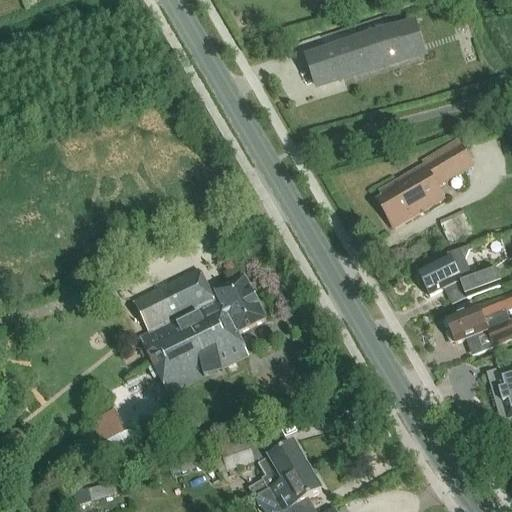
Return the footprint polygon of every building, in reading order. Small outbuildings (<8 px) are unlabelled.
[(410,35),(307,68),(314,91),(418,58),(410,35)] [(475,168),(462,146),(460,143),(424,164),(426,168),(381,194),(385,200),(379,204),(395,230),(444,200),(438,190),(475,168)] [(461,283),(461,282),(471,277),(465,264),(468,254),(472,252),(471,250),(419,275),(430,298),(461,283)] [(495,271),(461,283),(467,300),(501,288),(495,271)] [(150,336),(145,338),(141,340),(171,398),(249,358),(239,337),(267,322),(246,281),(213,297),(200,272),(134,305),(150,336)] [(511,297),(480,310),(448,322),(457,346),(489,334),(495,350),(511,343),(511,324),(511,325),(508,315),(511,313),(511,297)] [(511,371),(493,377),(507,423),(511,421),(511,371)] [(130,445),(128,441),(116,411),(92,421),(106,455),(130,445)] [(220,453),(227,473),(255,465),(248,444),(220,453)] [(250,491),(256,501),(309,470),(295,446),(270,461),(278,474),(250,491)] [(182,475),(203,468),(198,455),(178,462),(182,475)] [(323,493),(309,470),(256,501),(262,511),(267,509),(268,510),(269,511),(314,511),(308,502),(323,493)]
